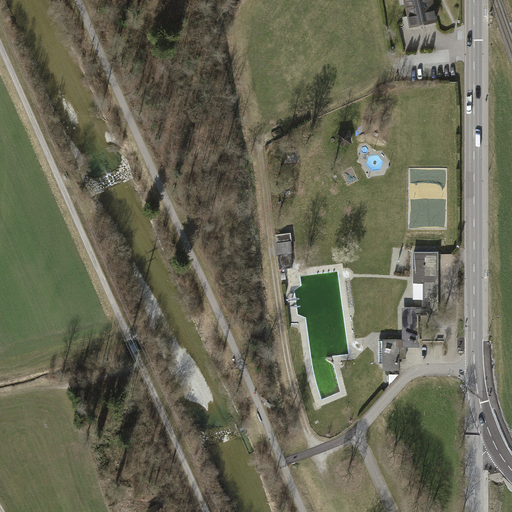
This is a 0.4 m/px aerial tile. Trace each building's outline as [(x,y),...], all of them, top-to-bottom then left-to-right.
[(404,0),(410,28),(437,22),(431,0),(404,0)] [(349,129),(337,132),(340,145),(352,142),(349,129)] [(276,242),(291,240),(290,232),(276,234),(276,242)] [(276,242),(278,254),(290,252),(293,252),(291,240),(276,242)] [(406,264),(406,249),(394,249),(394,264),(406,264)] [(420,254),(438,254),(438,250),(413,250),(413,298),(423,298),(423,282),(438,282),(438,273),(420,273),(420,254)] [(280,268),(292,266),(290,252),(278,254),(280,268)] [(438,273),(438,254),(420,254),(420,273),(438,273)] [(424,307),(402,307),(402,346),(419,346),(419,314),(438,314),(438,282),(423,282),(423,298),(424,307)] [(399,337),(382,338),(383,369),(399,369),(399,337)]
